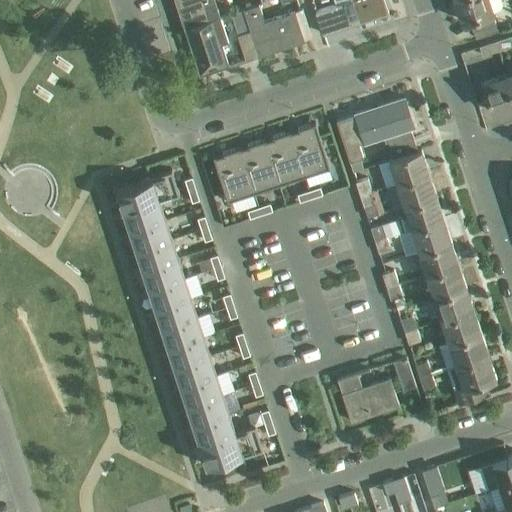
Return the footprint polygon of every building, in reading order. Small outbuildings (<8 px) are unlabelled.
[(175,0),(185,28),(220,17),(214,0),(175,0)] [(384,0),(347,0),(315,11),(323,33),(388,12),(384,0)] [(473,30),(492,23),(495,22),(492,11),(498,9),(500,5),(498,0),(456,0),(463,20),(469,18),(473,30)] [(295,11),(272,18),(264,20),(259,3),(244,8),(251,30),(259,54),(304,39),(298,20),(295,11)] [(300,9),(295,11),(298,20),(304,39),(309,38),(311,37),(302,8),(300,9)] [(220,17),(185,28),(200,74),(229,64),(222,43),(228,41),(220,17)] [(246,58),(259,54),(251,30),(238,34),(246,58)] [(495,40),(498,50),(511,45),(511,38),(511,35),(495,40)] [(482,55),(498,50),(495,40),(479,45),(482,55)] [(493,111),(511,104),(511,91),(506,74),(483,82),(493,111)] [(393,157),(418,149),(410,126),(414,125),(404,97),(355,112),(355,113),(336,120),(342,139),(345,147),(349,160),(363,155),(359,143),(386,134),(393,157)] [(292,132),(291,132),(305,175),(306,175),(309,184),(332,177),(329,167),(331,167),(316,122),(299,127),(299,129),(292,132)] [(266,140),(280,183),(305,175),(291,132),(292,132),(291,130),(274,136),(274,137),(266,140)] [(241,148),(240,148),(254,191),(280,183),(266,140),(266,138),(248,144),(249,146),(241,148)] [(215,155),(213,155),(228,200),(231,199),(235,211),(256,204),(252,192),(254,191),(240,148),(241,148),(240,147),(223,152),(223,154),(216,156),(215,155)] [(429,171),(421,148),(418,149),(393,157),(389,158),(397,182),(429,171)] [(141,181),(117,189),(124,211),(160,199),(179,192),(172,169),(140,179),(141,181)] [(404,205),(436,194),(429,171),(397,182),(385,186),(392,208),(404,205)] [(192,175),(184,178),(188,189),(196,187),(192,175)] [(360,194),(371,190),(367,177),(355,181),(360,194)] [(309,189),(311,196),(322,193),(320,185),(309,189)] [(196,187),(188,189),(192,201),(200,198),(196,187)] [(297,193),(299,200),(311,196),(309,189),(297,193)] [(364,207),(375,203),(371,190),(360,194),(364,207)] [(387,235),(412,227),(444,217),(436,194),(404,205),(408,217),(403,219),(402,216),(382,223),(387,235)] [(160,199),(124,211),(130,230),(166,218),(160,199)] [(258,205),(261,213),(272,209),(269,201),(258,205)] [(246,209),(249,217),(261,213),(258,205),(246,209)] [(205,214),(197,217),(201,228),(208,226),(205,214)] [(419,250),(451,240),(444,217),(412,227),(419,250)] [(166,218),(130,230),(136,249),(172,237),(166,218)] [(374,239),(387,235),(382,223),(370,227),(374,239)] [(208,226),(201,228),(204,240),(212,237),(208,226)] [(382,263),(394,259),(387,235),(374,239),(382,263)] [(172,237),(136,249),(143,268),(179,257),(172,237)] [(459,262),(452,243),(451,240),(419,250),(426,273),(459,262)] [(217,253),(210,255),(213,267),(221,264),(217,253)] [(179,257),(143,268),(149,288),(185,276),(179,257)] [(434,296),(466,285),(459,262),(426,273),(434,296)] [(221,264),(213,267),(217,279),(225,276),(221,264)] [(387,286),(398,282),(394,269),(383,273),(387,286)] [(185,276),(149,288),(155,307),(191,295),(185,276)] [(406,305),(402,294),(398,282),(387,286),(391,298),(393,298),(396,308),(406,305)] [(441,319),(474,308),(466,285),(434,296),(441,319)] [(230,291),(222,294),(226,306),(234,303),(230,291)] [(191,295),(155,307),(162,326),(198,315),(191,295)] [(234,303),(226,306),(230,317),(238,315),(234,303)] [(449,341),(481,331),(474,308),(441,319),(449,341)] [(404,330),(416,326),(412,314),(400,318),(404,330)] [(198,315),(162,326),(168,346),(204,334),(198,315)] [(409,343),(420,339),(416,326),(404,330),(409,343)] [(243,330),(235,333),(239,344),(246,342),(243,330)] [(456,364),(489,354),(481,331),(449,341),(440,344),(447,367),(448,367),(456,364)] [(204,334),(168,346),(174,365),(210,353),(204,334)] [(246,342),(239,344),(243,356),(250,353),(246,342)] [(210,353),(174,365),(181,384),(217,373),(210,353)] [(459,402),(470,399),(489,392),(485,381),(496,377),(489,354),(456,364),(448,367),(459,402)] [(403,390),(416,385),(406,355),(393,360),(403,390)] [(419,376),(431,372),(427,359),(415,363),(419,376)] [(255,369),(248,371),(251,383),(259,380),(255,369)] [(399,404),(393,385),(390,375),(361,384),(357,372),(340,377),(344,391),(342,392),(351,420),(353,420),(352,418),(378,410),(378,411),(399,404)] [(424,389),(435,385),(431,372),(419,376),(424,389)] [(217,373),(181,384),(187,404),(223,392),(217,373)] [(259,380),(251,383),(255,395),(263,392),(259,380)] [(223,392),(187,404),(193,423),(229,411),(223,392)] [(268,408),(260,410),(264,422),(272,419),(268,408)] [(229,411),(193,423),(200,442),(236,431),(229,411)] [(272,419),(264,422),(268,433),(276,431),(272,419)] [(236,431),(200,442),(207,465),(231,457),(232,458),(263,448),(255,424),(236,431)] [(511,454),(481,465),(468,469),(476,492),(489,488),(500,484),(511,480),(511,454)] [(404,475),(391,479),(395,491),(399,502),(412,498),(404,475)] [(391,479),(383,482),(387,493),(395,491),(391,479)] [(511,480),(500,484),(489,488),(496,510),(507,507),(511,504),(511,480)] [(354,491),(346,494),(350,505),(358,503),(354,491)] [(438,492),(430,494),(434,506),(442,503),(438,492)] [(346,494),(339,496),(343,508),(350,505),(346,494)]
